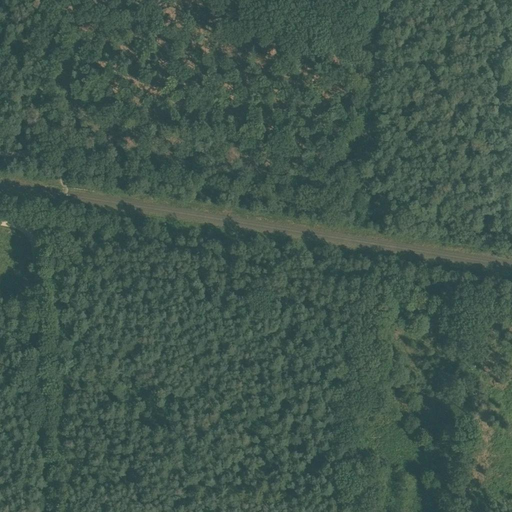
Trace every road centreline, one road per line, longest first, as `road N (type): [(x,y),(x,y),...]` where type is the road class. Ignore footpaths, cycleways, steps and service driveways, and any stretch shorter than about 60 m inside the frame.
road 1 (track): [(29,229),(511,308)]
road 2 (track): [(43,511),(29,229)]
road 3 (track): [(358,212),(381,0)]
road 4 (track): [(55,0),(39,159)]
road 5 (track): [(358,212),(511,236)]
